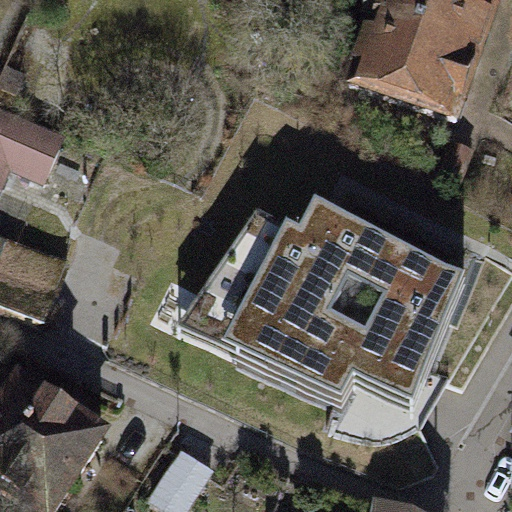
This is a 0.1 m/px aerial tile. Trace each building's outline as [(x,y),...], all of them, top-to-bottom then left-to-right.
[(500,0),(383,0),(352,87),(457,124),(500,0)] [(0,262),(25,209),(0,197),(0,262)] [(432,392),(467,293),(317,223),(302,247),(260,228),(201,313),(254,338),(240,369),(345,418),(373,365),(432,392)] [(33,395),(0,448),(0,492),(31,511),(93,511),(129,453),(33,395)] [(164,511),(198,511),(221,477),(191,458),(159,508),(164,511)]
